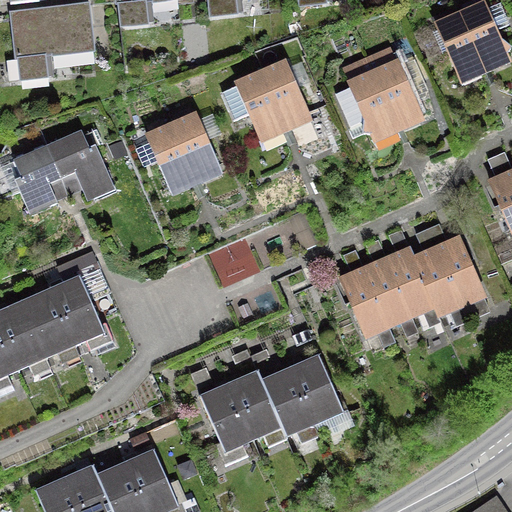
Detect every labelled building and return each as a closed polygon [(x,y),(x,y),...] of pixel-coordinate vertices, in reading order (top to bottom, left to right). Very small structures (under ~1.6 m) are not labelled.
[(171,0),(116,0),(120,27),(148,24),(146,3),(171,0)] [(206,0),(209,17),(238,13),(236,0),(206,0)] [(461,17),(485,72),(509,61),(506,55),(511,49),(501,42),(496,31),(509,25),(499,4),(487,10),(485,6),(461,17)] [(17,60),(19,60),(21,81),(48,78),(45,57),(93,51),(88,5),(12,14),(17,60)] [(485,72),(461,17),(436,27),(460,82),(485,72)] [(261,75),(285,131),(310,120),(286,65),(261,75)] [(374,75),(398,130),(422,120),(398,65),(374,75)] [(285,131),(261,75),(237,86),(237,87),(222,93),(234,121),(249,114),(261,141),(285,131)] [(398,130),(374,75),(349,86),(351,88),(336,95),(350,128),(365,121),(364,134),(371,135),(373,141),(398,130)] [(172,128),(196,183),(220,172),(196,117),(172,128)] [(38,126),(5,137),(5,146),(1,153),(0,153),(0,201),(20,193),(30,216),(56,204),(53,195),(66,189),(48,148),(38,126)] [(196,183),(172,128),(147,138),(171,193),(196,183)] [(48,148),(66,189),(79,184),(83,193),(110,181),(95,148),(102,145),(96,131),(83,137),(81,133),(48,148)] [(126,154),(121,142),(110,147),(115,159),(126,154)] [(511,174),(490,185),(511,233),(511,174)] [(460,241),(437,251),(461,306),(484,296),(460,241)] [(437,316),(461,306),(437,251),(414,261),(434,307),(433,307),(437,316)] [(387,262),(411,317),(433,307),(434,307),(414,261),(410,252),(387,262)] [(364,272),(389,327),(411,317),(387,262),(364,272)] [(389,327),(364,272),(341,282),(365,337),(389,327)] [(50,291),(75,346),(86,342),(91,353),(95,350),(98,355),(115,348),(105,325),(101,327),(79,278),(50,291)] [(75,346),(50,291),(22,303),(47,359),(75,346)] [(0,312),(0,329),(19,371),(47,359),(22,303),(0,312)] [(19,371),(0,329),(0,398),(15,392),(8,376),(19,371)] [(319,357),(290,370),(314,425),(343,413),(319,357)] [(286,438),(314,425),(290,370),(261,382),(282,428),(286,438)] [(257,373),(229,385),(254,441),(282,428),(261,382),(257,373)] [(225,453),(254,441),(229,385),(200,398),(225,453)] [(154,451),(125,464),(145,511),(167,511),(178,508),(179,511),(199,511),(193,498),(178,505),(154,451)] [(145,511),(125,464),(97,476),(112,511),(145,511)] [(93,467),(64,479),(78,511),(112,511),(97,476),(93,467)] [(44,511),(78,511),(64,479),(35,492),(44,511)] [(476,511),(500,511),(493,501),(476,511)]
